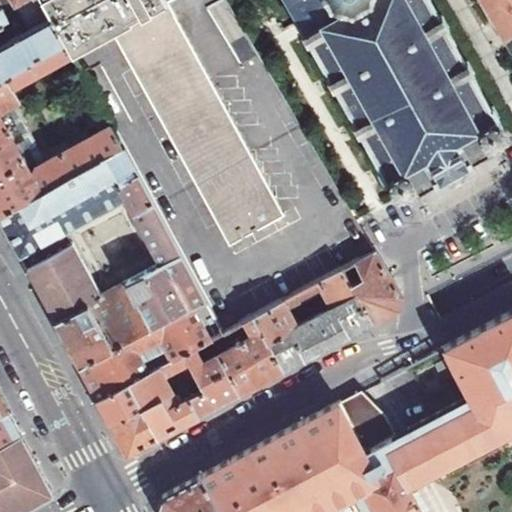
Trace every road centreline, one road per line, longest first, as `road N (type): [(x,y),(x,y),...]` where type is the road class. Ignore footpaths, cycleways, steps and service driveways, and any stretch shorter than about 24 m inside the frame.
road 1 (secondary): [(62,511),(511,265)]
road 2 (secondary): [(103,493),(358,359),(511,290)]
road 3 (tertiary): [(103,493),(0,299)]
